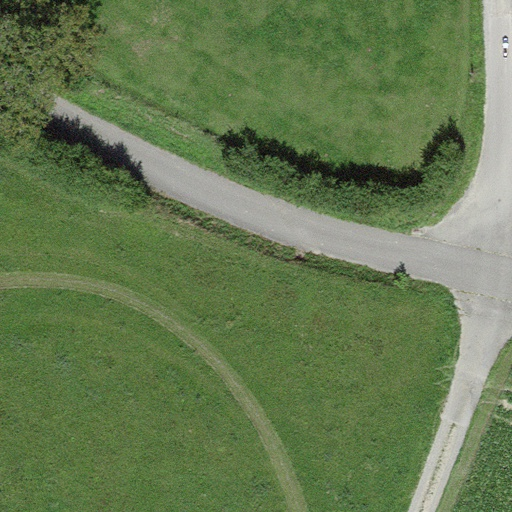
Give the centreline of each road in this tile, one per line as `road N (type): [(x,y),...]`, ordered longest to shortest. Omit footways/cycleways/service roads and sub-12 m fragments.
road 1 (track): [(511,276),(251,218),(98,139),(0,77)]
road 2 (track): [(417,511),(504,275),(492,0)]
